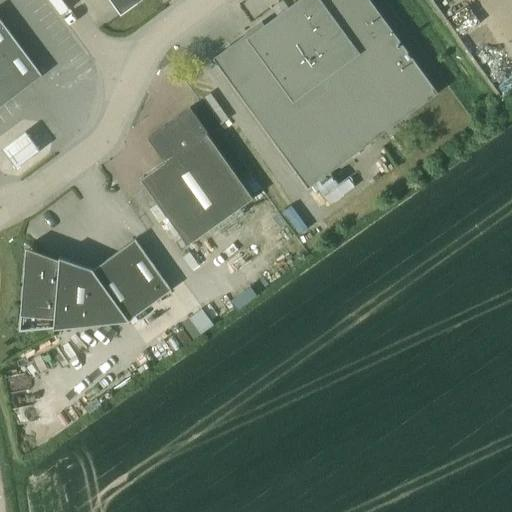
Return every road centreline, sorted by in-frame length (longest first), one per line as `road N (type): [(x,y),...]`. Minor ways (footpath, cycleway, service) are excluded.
road 1 (unclassified): [(0,209),(91,156),(114,128),(127,89)]
road 2 (unclassified): [(127,89),(147,46),(209,0)]
